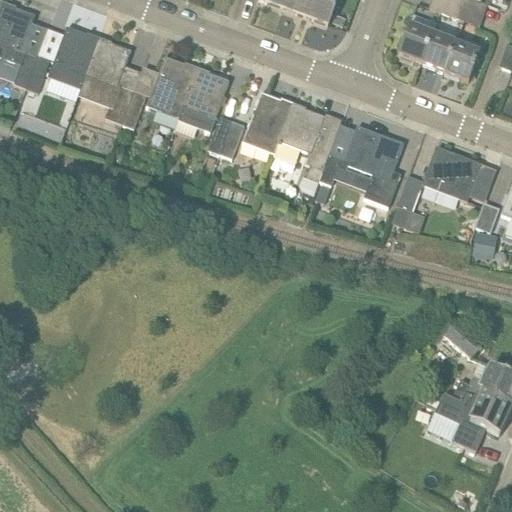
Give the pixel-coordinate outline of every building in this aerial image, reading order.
[(285,0),(259,0),(258,3),(281,11),(285,0)] [(304,20),(311,0),(285,0),(281,11),(304,20)] [(327,28),(337,0),(311,0),(304,20),(327,28)] [(433,0),(433,1),(456,10),(458,0),(433,0)] [(487,7),(467,0),(458,0),(456,10),(482,19),(487,7)] [(452,20),(456,10),(433,1),(429,11),(452,20)] [(0,61),(3,62),(8,51),(20,56),(27,38),(34,19),(2,7),(0,11),(0,61)] [(478,30),(482,19),(456,10),(452,20),(478,30)] [(334,18),(331,26),(342,30),(345,21),(334,18)] [(432,38),(436,28),(412,19),(397,59),(421,68),(432,38)] [(85,80),(98,43),(66,31),(59,50),(52,68),(85,80)] [(444,76),(455,46),(432,38),(421,68),(444,76)] [(118,87),(124,71),(130,55),(98,43),(85,80),(78,100),(108,111),(104,122),(120,128),(124,117),(132,95),(121,91),(121,88),(118,87)] [(444,76),(468,85),(479,55),(455,46),(444,76)] [(511,75),(511,74),(511,49),(506,47),(499,70),(511,75)] [(29,83),(38,59),(25,55),(20,70),(12,87),(25,93),(29,83)] [(38,59),(29,83),(41,87),(50,64),(38,59)] [(164,61),(146,110),(178,122),(196,73),(164,61)] [(209,136),(221,104),(228,85),(196,73),(178,124),(209,136)] [(41,87),(29,83),(25,93),(37,97),(41,87)] [(136,122),(145,100),(132,95),(124,117),(136,122)] [(279,145),(292,109),(260,97),(241,146),(274,158),(279,145)] [(319,186),(334,141),(319,135),(324,121),(292,109),(279,145),(311,157),(307,168),(310,169),(306,179),(305,182),(318,187),(319,186)] [(132,132),(136,122),(124,117),(120,128),(132,132)] [(222,149),(231,125),(220,121),(207,154),(219,158),(222,149)] [(234,153),(238,144),(243,129),(231,125),(222,149),(234,153)] [(393,175),(396,166),(403,147),(356,130),(350,146),(334,141),(319,186),(329,189),(330,190),(337,171),(340,172),(370,183),(364,201),(388,210),(400,177),(393,175)] [(231,162),(234,153),(222,149),(219,158),(231,162)] [(466,205),(473,186),(480,168),(435,151),(423,184),(408,179),(397,211),(412,216),(423,188),(466,205)] [(313,200),(318,187),(305,182),(302,180),(298,188),(301,195),(313,200)] [(511,186),(500,218),(511,222),(511,186)] [(318,189),(313,204),(323,207),(328,192),(318,189)] [(475,231),(484,234),(490,236),(498,213),(484,207),(475,231)] [(411,216),(402,213),(399,221),(409,224),(411,216)] [(480,237),(476,260),(496,264),(500,241),(480,237)] [(454,327),(443,318),(434,328),(433,325),(421,335),(421,336),(433,348),(441,340),(454,327)] [(441,340),(469,364),(482,350),(454,327),(441,340)] [(479,395),(481,393),(511,408),(511,407),(511,381),(487,370),(480,384),(473,380),(469,389),(460,384),(451,401),(467,408),(471,400),(479,395)] [(451,401),(443,397),(433,418),(459,429),(451,447),(475,457),(485,433),(499,439),(511,410),(511,408),(481,393),(479,395),(471,400),(468,408),(467,408),(451,401)]
